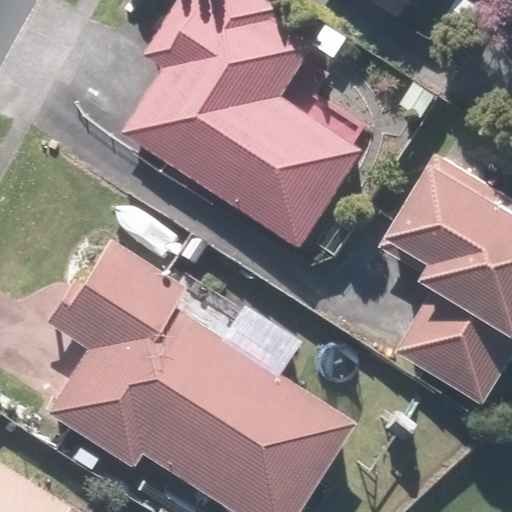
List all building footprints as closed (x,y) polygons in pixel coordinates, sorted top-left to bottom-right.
[(299,251),(364,153),(281,99),(314,50),(271,22),(277,13),(257,0),(180,0),(143,58),(164,72),(122,135),(299,251)] [(365,0),(398,20),(410,0),(365,0)] [(511,357),(511,203),(435,157),(379,250),(424,277),(419,285),(433,293),(395,355),(481,407),(511,357)] [(218,511),(287,511),(344,425),(165,309),(177,291),(103,242),(73,286),(67,282),(39,324),(82,353),(41,415),(124,470),(134,456),(218,511)] [(0,511),(59,511),(61,510),(0,470),(0,511)]
